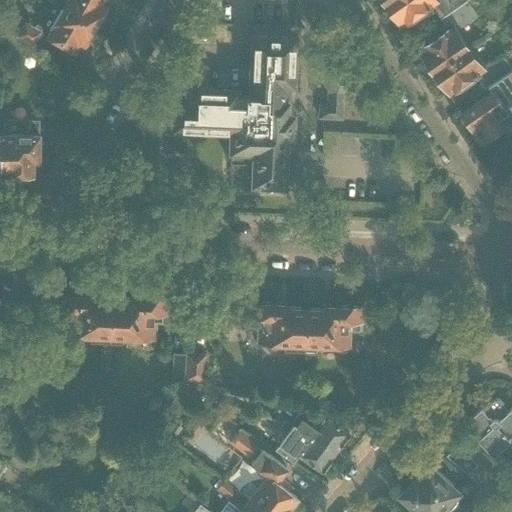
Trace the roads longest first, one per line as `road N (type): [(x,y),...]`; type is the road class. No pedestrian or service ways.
road 1 (tertiary): [(36,243),(504,260)]
road 2 (residential): [(504,260),(501,220),(345,0)]
road 3 (residential): [(180,0),(36,243)]
road 4 (residential): [(339,511),(505,341)]
